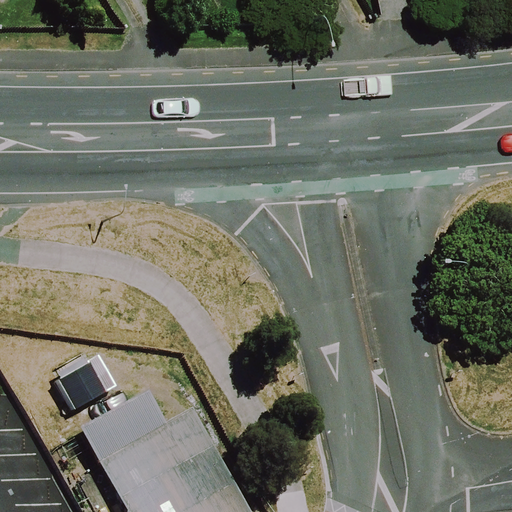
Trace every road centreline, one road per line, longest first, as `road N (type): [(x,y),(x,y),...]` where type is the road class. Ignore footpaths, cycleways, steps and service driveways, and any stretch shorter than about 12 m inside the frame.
road 1 (residential): [(327,131),(389,423),(391,503)]
road 2 (trunk): [(327,131),(0,137)]
road 3 (trunk): [(511,112),(327,131)]
road 4 (residential): [(391,503),(511,481)]
